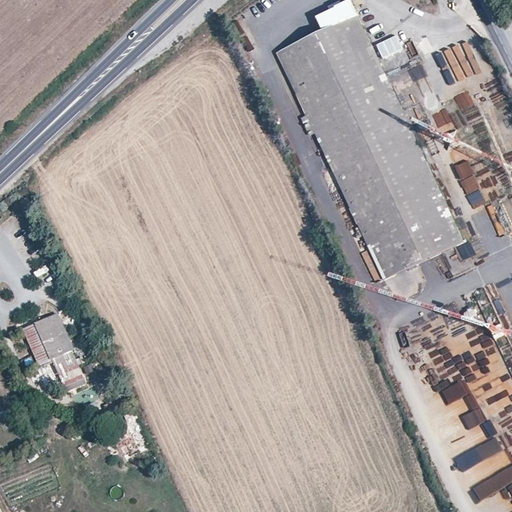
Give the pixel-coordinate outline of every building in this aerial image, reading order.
[(259,49),(241,16),(230,22),(231,25),(247,55),(259,49)] [(358,16),(277,54),(317,139),(351,210),(384,280),(464,243),(358,16)] [(377,45),(384,60),(395,54),(397,58),(405,54),(396,35),(377,45)] [(490,103),(500,103),(499,84),(490,84),(490,103)] [(452,111),(435,118),(442,134),(449,131),(450,134),(473,125),(475,131),(486,127),(477,105),(454,114),(452,111)] [(415,128),(421,141),(435,135),(429,122),(415,128)] [(474,209),(488,201),(460,146),(446,153),(474,209)] [(475,223),(488,219),(485,211),(473,215),(475,223)] [(405,279),(409,290),(419,285),(414,275),(405,279)] [(511,283),(498,291),(510,318),(511,316),(511,283)] [(371,287),(359,293),(380,337),(392,331),(371,287)] [(472,307),(463,313),(469,321),(478,316),(472,307)] [(447,316),(451,328),(464,323),(460,312),(447,316)] [(56,316),(25,329),(42,367),(54,362),(59,373),(61,373),(65,382),(82,375),(56,316)] [(489,396),(498,418),(511,412),(511,382),(510,378),(498,382),(502,391),(489,396)] [(120,399),(105,406),(109,414),(123,407),(120,399)] [(472,427),(480,442),(498,433),(483,403),(466,411),(461,401),(451,405),(454,410),(443,415),(446,421),(456,416),(464,431),(472,427)] [(508,483),(511,480),(511,465),(502,470),(508,483)] [(511,511),(511,489),(473,500),(476,511),(511,511)]
